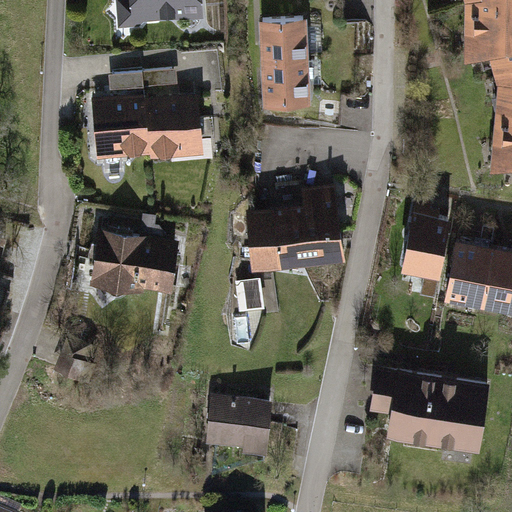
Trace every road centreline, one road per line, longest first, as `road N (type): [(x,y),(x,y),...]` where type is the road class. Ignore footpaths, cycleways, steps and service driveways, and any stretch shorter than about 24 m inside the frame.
road 1 (residential): [(309,511),(402,166),(408,0)]
road 2 (residential): [(0,401),(61,227),(53,206),(58,0)]
